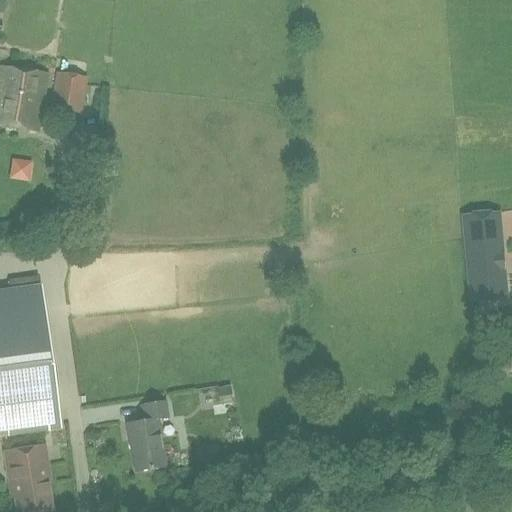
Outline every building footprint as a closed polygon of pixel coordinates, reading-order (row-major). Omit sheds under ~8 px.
[(0,128),(37,135),(47,77),(0,70),(0,71),(0,128)] [(83,79),(60,74),(55,110),(78,114),(83,79)] [(112,163),(113,181),(123,180),(122,163),(112,163)] [(505,298),(497,213),(462,216),(470,302),(505,298)] [(0,432),(58,425),(40,290),(0,295),(0,432)] [(166,469),(158,421),(168,419),(165,403),(142,407),(145,423),(128,426),(137,474),(166,469)] [(193,451),(196,467),(218,463),(214,447),(193,451)] [(44,448),(4,455),(11,491),(14,491),(17,511),(51,511),(47,484),(50,484),(44,448)]
